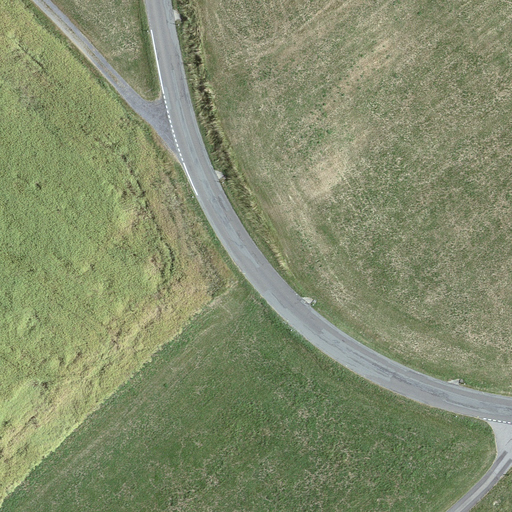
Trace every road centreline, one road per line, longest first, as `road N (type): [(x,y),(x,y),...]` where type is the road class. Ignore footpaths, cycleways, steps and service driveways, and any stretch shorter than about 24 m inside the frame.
road 1 (tertiary): [(163,0),(187,139),(224,226),(303,331),(410,397),(511,415)]
road 2 (track): [(187,139),(44,0)]
